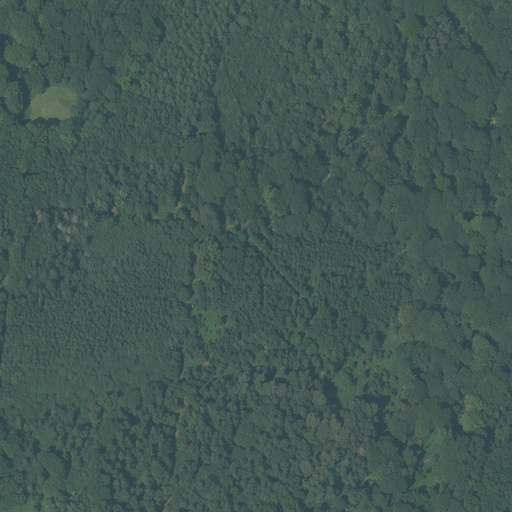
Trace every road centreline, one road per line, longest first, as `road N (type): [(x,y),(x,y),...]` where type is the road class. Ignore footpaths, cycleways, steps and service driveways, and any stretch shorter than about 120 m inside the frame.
road 1 (track): [(240,227),(477,251),(494,78),(441,0)]
road 2 (track): [(0,381),(14,265),(31,224),(86,214),(240,227)]
road 3 (track): [(163,511),(172,488),(196,226),(181,210)]
road 4 (track): [(477,251),(455,511)]
road 5 (track): [(168,222),(195,181),(219,63),(242,0)]
road 6 (track): [(0,152),(19,127),(32,73),(97,36),(107,0)]
road 7 (track): [(291,0),(309,10),(377,15),(404,0)]
